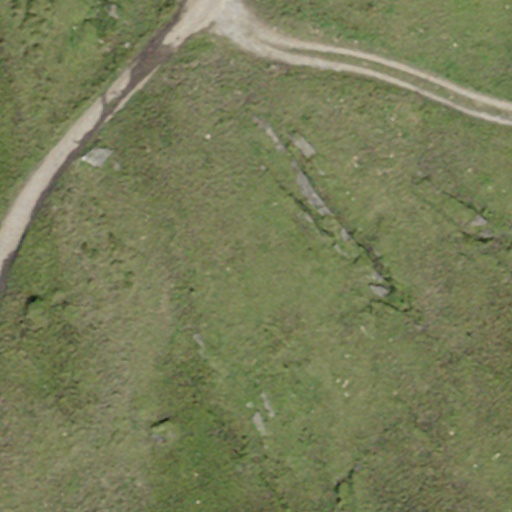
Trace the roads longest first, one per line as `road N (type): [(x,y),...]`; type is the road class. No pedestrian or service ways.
road 1 (track): [(0,275),(23,209),(206,0)]
road 2 (track): [(511,120),(366,65),(255,47),(207,0)]
